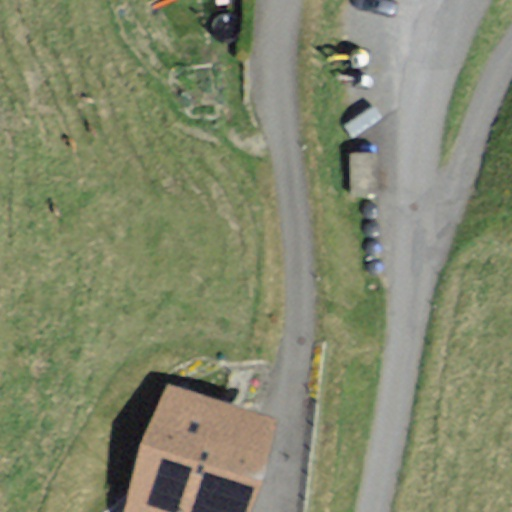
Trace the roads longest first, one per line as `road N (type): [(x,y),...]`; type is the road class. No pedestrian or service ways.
road 1 (residential): [(373,511),(413,315),(412,219)]
road 2 (residential): [(412,219),(436,0)]
road 3 (residential): [(511,48),(446,212),(412,219)]
